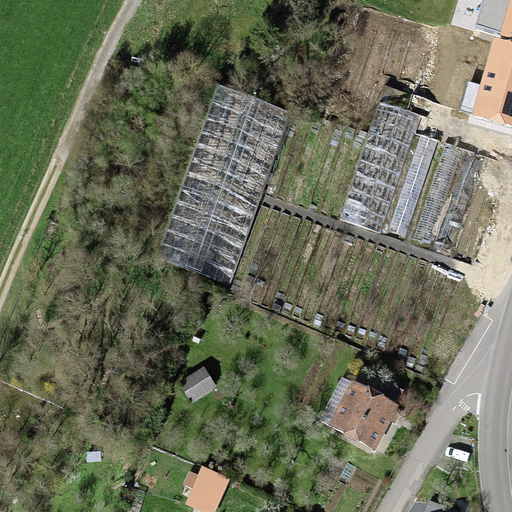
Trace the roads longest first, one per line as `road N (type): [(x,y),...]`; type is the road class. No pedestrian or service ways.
road 1 (track): [(132,0),(49,180)]
road 2 (residential): [(389,511),(452,409),(476,392),(495,394)]
road 3 (track): [(0,292),(49,180)]
